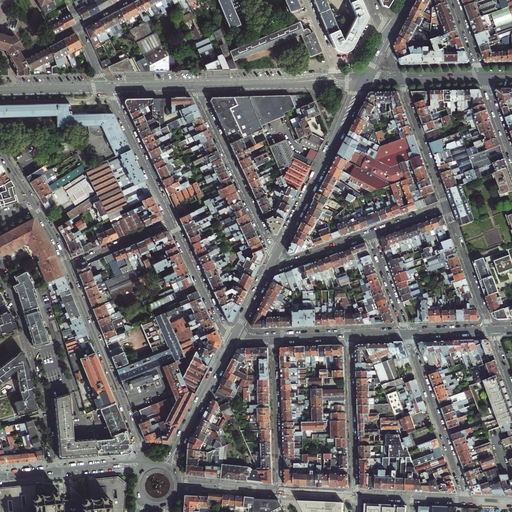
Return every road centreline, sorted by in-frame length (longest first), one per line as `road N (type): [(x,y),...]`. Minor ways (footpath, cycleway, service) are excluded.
road 1 (tertiary): [(146,462),(67,266)]
road 2 (residential): [(0,276),(45,402),(53,471)]
road 3 (tertiary): [(363,83),(276,253)]
road 4 (residential): [(276,253),(195,85)]
road 5 (residential): [(407,332),(467,499)]
road 6 (residential): [(355,494),(349,334)]
road 7 (residential): [(273,337),(280,491)]
road 8 (residential): [(108,87),(170,222)]
road 9 (residential): [(445,207),(399,81)]
road 10 (residential): [(170,222),(232,339)]
road 11 (residential): [(491,330),(445,207)]
